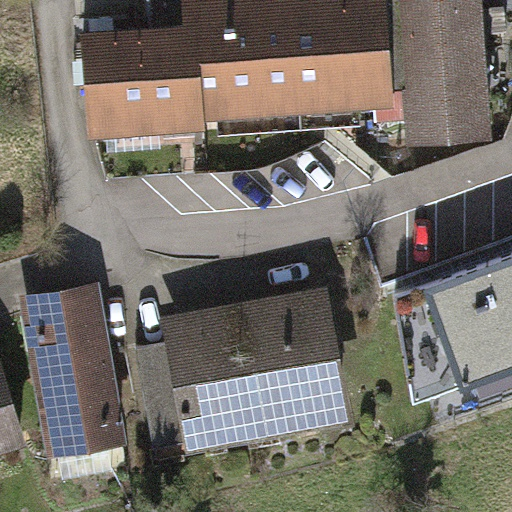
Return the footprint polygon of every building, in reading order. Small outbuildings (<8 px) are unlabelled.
[(175,0),(176,14),(75,19),(81,126),(193,120),(193,106),(387,95),(381,0),(175,0)] [(487,143),(478,0),(392,0),(402,149),(487,143)] [(511,239),(386,284),(410,392),(511,353),(511,239)] [(349,441),(326,288),(160,314),(166,349),(135,354),(153,471),(349,441)] [(124,461),(94,292),(17,306),(47,475),(124,461)] [(0,463),(22,457),(0,385),(0,463)]
